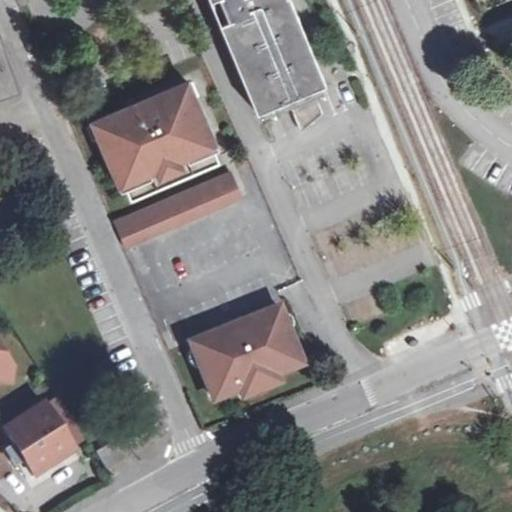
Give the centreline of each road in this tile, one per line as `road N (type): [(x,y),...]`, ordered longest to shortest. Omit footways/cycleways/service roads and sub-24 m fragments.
road 1 (residential): [(0,27),(196,466)]
road 2 (residential): [(212,49),(364,393)]
road 3 (tertiary): [(196,466),(364,393)]
road 4 (unclassified): [(511,139),(489,128),(440,72),(412,0)]
road 5 (tertiary): [(364,393),(511,332)]
